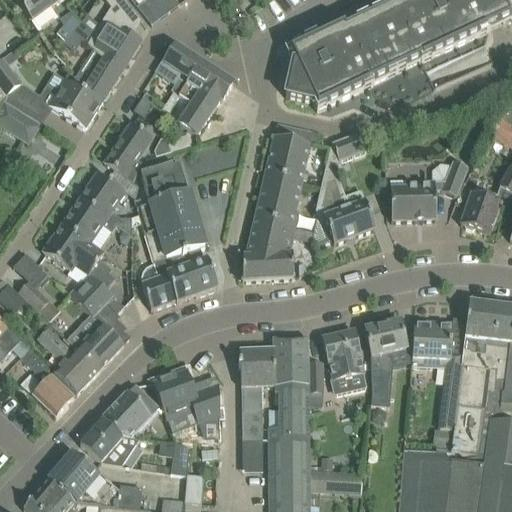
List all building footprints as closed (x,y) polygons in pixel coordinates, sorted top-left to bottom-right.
[(51,11),(43,0),(12,0),(31,26),(33,25),(39,34),(59,20),(51,11)] [(43,0),(51,11),(66,0),(43,0)] [(87,48),(103,61),(122,74),(142,43),(123,31),(123,32),(122,31),(116,28),(123,17),(131,11),(122,0),(108,0),(105,3),(111,10),(94,37),(82,25),(74,17),(72,19),(68,24),(64,28),(57,37),(66,44),(74,35),(87,48)] [(142,0),(145,3),(145,4),(159,23),(169,15),(158,0),(142,0)] [(173,0),(158,0),(169,15),(180,8),(173,0)] [(401,0),(393,4),(394,7),(345,30),(344,28),(316,41),(315,39),(304,44),(304,46),(288,54),(293,66),(285,101),(312,107),(317,116),(326,111),(371,90),(375,98),(403,108),(433,93),(425,75),(485,46),(489,34),(488,33),(502,26),(511,22),(511,21),(511,20),(502,0),(401,0)] [(69,15),(60,22),(64,28),(68,24),(72,19),(69,15)] [(173,95),(161,114),(168,118),(171,111),(178,100),(192,109),(179,128),(196,139),(198,139),(220,104),(221,105),(233,87),(176,50),(164,67),(161,65),(155,76),(174,89),(171,94),(173,95)] [(103,61),(85,89),(104,102),(122,74),(103,61)] [(7,100),(4,106),(44,130),(54,113),(84,133),(104,102),(85,89),(70,80),(59,97),(47,89),(40,100),(23,88),(4,62),(0,64),(0,90),(1,92),(7,100)] [(154,102),(145,96),(142,101),(151,107),(154,102)] [(152,108),(151,107),(142,101),(136,111),(142,115),(148,114),(152,108)] [(44,130),(4,106),(0,111),(0,130),(30,150),(44,130)] [(491,141),(511,152),(511,106),(502,124),(501,123),(491,141)] [(466,131),(481,137),(488,122),(473,115),(466,131)] [(114,175),(131,186),(132,187),(140,168),(136,164),(151,142),(131,128),(129,132),(126,130),(118,141),(121,143),(104,168),(114,175)] [(277,129),(274,140),(299,146),(301,134),(277,129)] [(312,137),(301,134),(299,146),(310,149),(310,147),(320,149),(322,140),(312,138),(312,137)] [(359,137),(331,147),(315,215),(323,217),(325,220),(322,221),(325,228),(321,230),(326,243),(330,241),(333,249),(375,233),(360,194),(345,200),(338,181),(341,165),(366,155),(364,151),(384,150),(384,137),(360,138),(359,137)] [(274,140),(265,180),(301,188),(310,149),(299,146),(274,140)] [(405,192),(390,192),(391,226),(436,225),(435,195),(440,194),(440,195),(456,201),(463,183),(468,171),(452,165),(451,169),(441,167),(432,174),(432,186),(405,186),(405,192)] [(142,226),(146,239),(158,236),(166,263),(186,257),(200,253),(205,252),(179,166),(141,178),(146,197),(150,209),(138,212),(140,219),(142,226)] [(509,209),(511,203),(511,172),(510,171),(499,192),(495,204),(471,196),(460,228),(489,238),(500,206),(509,209)] [(97,178),(79,204),(116,229),(120,223),(110,216),(131,186),(114,175),(107,185),(97,178)] [(265,180),(255,223),(294,232),(297,216),(294,216),(301,188),(265,180)] [(79,204),(61,230),(88,248),(101,229),(111,236),(116,229),(79,204)] [(132,221),(132,231),(143,227),(142,226),(140,219),(132,221)] [(120,223),(116,229),(130,239),(130,222),(121,222),(120,223)] [(255,223),(246,260),(291,258),(288,257),(294,232),(255,223)] [(74,268),(89,279),(99,263),(102,258),(88,248),(61,230),(53,242),(50,240),(42,252),(45,254),(43,257),(70,275),(74,268)] [(158,236),(146,239),(155,268),(151,269),(146,272),(142,277),(141,282),(142,286),(141,287),(151,315),(176,306),(176,308),(189,303),(185,291),(187,291),(180,273),(190,269),(186,257),(166,263),(158,236)] [(204,264),(200,253),(186,257),(190,269),(180,273),(187,291),(185,291),(189,303),(218,293),(207,263),(204,264)] [(291,258),(246,260),(243,260),(242,286),(293,283),(291,263),(291,258)] [(69,300),(100,329),(122,350),(129,343),(122,336),(125,333),(116,325),(119,322),(117,319),(124,312),(106,293),(115,283),(109,277),(112,274),(99,263),(89,279),(69,300)] [(19,297),(51,326),(60,316),(29,286),(19,297)] [(0,297),(0,306),(14,319),(27,305),(9,288),(0,297)] [(485,415),(490,416),(503,384),(511,313),(511,311),(469,306),(462,357),(461,370),(462,370),(459,391),(453,435),(453,436),(451,449),(450,456),(479,460),(485,415)] [(491,416),(490,420),(500,421),(500,417),(511,417),(511,313),(503,384),(490,416),(491,416)] [(20,346),(0,325),(0,354),(6,360),(20,346)] [(400,325),(365,333),(369,353),(371,361),(372,392),(371,410),(390,412),(392,368),(390,356),(406,352),(404,345),(400,325)] [(413,346),(412,362),(413,362),(412,370),(432,372),(433,363),(450,364),(451,347),(452,328),(413,326),(413,346)] [(100,329),(77,354),(100,376),(124,351),(122,350),(100,329)] [(100,376),(77,354),(72,358),(47,334),(37,344),(53,360),(52,360),(61,369),(53,377),(77,400),(100,376)] [(354,335),(322,343),(327,363),(328,368),(336,399),(366,392),(362,377),(363,376),(358,356),(354,335)] [(269,511),(310,511),(310,495),(310,474),(310,411),(309,367),(309,362),(308,342),(272,344),(273,354),(275,391),(280,396),(280,414),(270,414),(270,432),(269,511)] [(36,376),(35,377),(32,380),(42,389),(32,399),(55,422),(74,403),(41,371),(44,368),(26,350),(18,359),(36,376)] [(261,392),(275,391),(273,354),(240,355),(241,375),(243,445),(262,445),(261,392)] [(322,366),(309,367),(310,411),(323,411),(322,366)] [(186,375),(154,386),(167,424),(199,413),(186,375)] [(102,422),(102,424),(121,442),(131,443),(145,429),(144,428),(161,411),(137,388),(127,397),(126,396),(102,422)] [(445,390),(439,433),(453,435),(459,391),(445,390)] [(217,416),(202,417),(204,444),(218,443),(217,416)] [(500,421),(490,420),(489,425),(491,425),(485,463),(411,453),(403,511),(511,511),(511,417),(500,417),(500,421)] [(121,442),(102,424),(80,449),(95,462),(101,467),(121,471),(139,444),(131,443),(121,442)] [(439,434),(437,447),(451,449),(453,436),(439,434)] [(190,453),(175,447),(172,471),(172,478),(187,480),(187,479),(190,453)] [(217,452),(202,453),(202,461),(217,460),(217,452)] [(141,511),(143,494),(120,490),(119,498),(100,482),(87,470),(71,457),(24,511),(141,511)] [(321,460),(321,461),(321,471),(333,472),(333,462),(333,460),(321,460)] [(159,469),(158,476),(172,478),(172,471),(159,469)] [(321,474),(310,474),(310,495),(323,496),(324,475),(321,474)] [(349,476),(348,498),(362,499),(363,477),(349,476)] [(185,505),(185,508),(202,509),(205,480),(187,479),(187,480),(185,505)] [(184,511),(185,508),(185,505),(164,502),(162,511),(184,511)]
